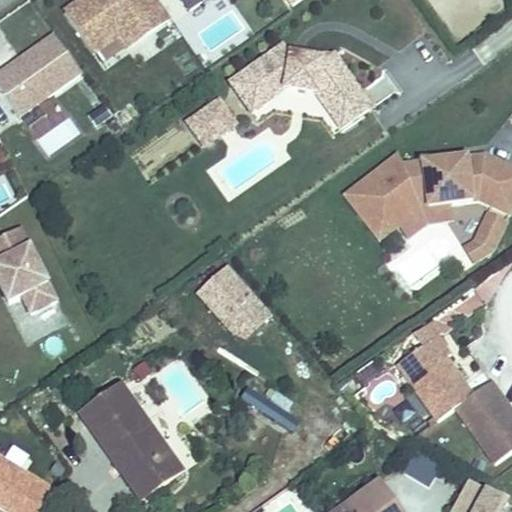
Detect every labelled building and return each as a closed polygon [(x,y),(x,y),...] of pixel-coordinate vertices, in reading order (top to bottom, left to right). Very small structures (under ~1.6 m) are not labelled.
[(133,50),(176,19),(162,0),(91,0),(70,15),(99,55),(124,37),(133,50)] [(188,0),(196,11),(208,2),(208,0),(188,0)] [(87,75),(60,37),(0,79),(0,83),(24,118),(27,117),(43,105),(87,75)] [(291,55),(284,45),(230,82),(252,113),(268,101),(261,91),(284,75),(288,81),(286,89),(319,95),(320,87),(326,83),(341,105),(331,112),(343,129),(373,109),(335,55),(325,62),(291,55)] [(335,55),(284,45),(291,55),(325,62),(335,55)] [(284,75),(261,91),(268,101),(286,89),(288,81),(284,75)] [(341,105),(326,83),(320,87),(319,95),(331,112),(341,105)] [(221,96),(182,118),(199,148),(237,126),(221,96)] [(52,118),(43,105),(27,117),(35,129),(52,118)] [(117,118),(109,106),(93,117),(102,129),(117,118)] [(49,159),(82,131),(63,110),(31,137),(49,159)] [(353,194),(382,233),(401,219),(406,226),(430,208),(460,204),(488,199),(511,209),(511,162),(493,154),(430,162),(431,172),(414,174),(411,164),(407,154),(353,194)] [(430,162),(411,164),(414,174),(431,172),(430,162)] [(430,208),(406,226),(415,238),(436,222),(463,219),(460,204),(430,208)] [(511,218),(498,212),(484,242),(503,250),(511,230),(511,218)] [(401,219),(382,233),(387,240),(406,226),(401,219)] [(60,304),(22,233),(0,244),(0,270),(5,279),(0,281),(0,286),(12,308),(25,301),(34,318),(60,304)] [(484,242),(473,248),(483,263),(503,250),(484,242)] [(225,264),(193,294),(240,345),(273,315),(225,264)] [(482,395),(463,369),(456,375),(448,363),(455,358),(460,354),(446,337),(406,366),(424,391),(433,385),(445,402),(437,408),(447,421),(465,408),(482,395)] [(455,358),(448,363),(456,375),(463,369),(455,358)] [(511,460),(511,397),(501,382),(482,395),(465,408),(475,422),(483,416),(496,433),(488,439),(506,464),(511,460)] [(186,469),(122,383),(82,413),(145,498),(186,469)] [(433,385),(424,391),(437,408),(445,402),(433,385)] [(483,416),(475,422),(488,439),(496,433),(483,416)] [(0,507),(7,511),(23,511),(41,484),(0,457),(0,507)] [(502,511),(509,500),(471,479),(453,511),(454,511),(502,511)] [(341,511),(405,511),(382,482),(341,511)] [(42,511),(55,492),(41,484),(23,511),(42,511)]
